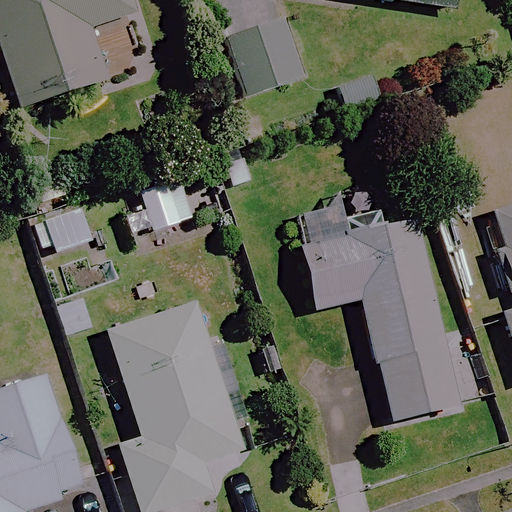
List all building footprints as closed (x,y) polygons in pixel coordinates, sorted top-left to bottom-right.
[(0,0),(0,66),(15,113),(99,87),(82,34),(134,18),(127,0),(0,0)] [(448,0),(343,0),(447,14),(448,0)] [(296,85),(279,30),(218,48),(235,104),(296,85)] [(511,211),(488,219),(499,254),(492,257),(511,315),(496,320),(511,369),(511,211)] [(74,212),(38,227),(53,261),(89,245),(74,212)] [(452,411),(406,225),(294,252),(310,317),(355,306),(385,428),(452,411)] [(90,333),(80,302),(49,312),(60,344),(90,333)] [(237,455),(192,309),(103,336),(135,441),(114,448),(133,511),(166,511),(206,500),(196,468),(237,455)] [(30,511),(82,493),(41,380),(0,394),(0,511),(30,511)]
